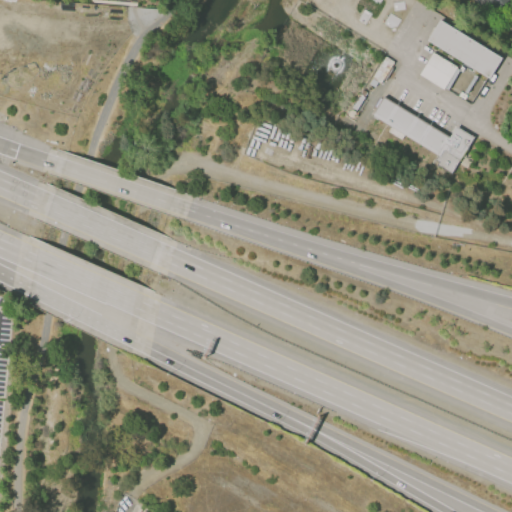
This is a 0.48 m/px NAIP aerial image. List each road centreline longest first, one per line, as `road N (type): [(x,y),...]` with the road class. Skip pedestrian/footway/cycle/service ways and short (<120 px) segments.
road 1 (motorway): [(139,304),(511,470)]
road 2 (motorway): [(511,409),(154,251)]
road 3 (motorway): [(133,340),(304,424)]
road 4 (motorway): [(319,426),(489,511)]
road 5 (motorway): [(511,332),(342,259)]
road 6 (motorway): [(342,259),(170,201)]
road 7 (motorway): [(511,302),(342,259)]
road 8 (motorway): [(315,436),(450,511)]
